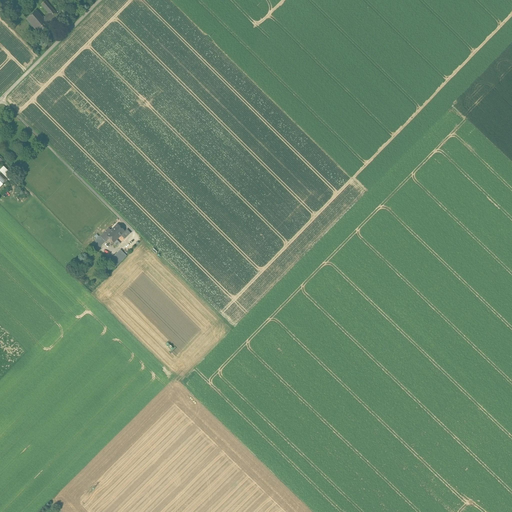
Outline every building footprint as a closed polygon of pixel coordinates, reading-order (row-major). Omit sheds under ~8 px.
[(56,14),(45,1),(41,4),(49,13),(52,17),(56,14)] [(16,8),(11,13),(18,20),(23,15),(16,8)] [(36,11),(27,20),(33,27),(43,18),(36,11)] [(49,13),(43,18),(47,22),(52,17),(49,13)] [(47,22),(43,18),(33,27),(40,34),(49,25),(47,22)] [(0,170),(0,171),(2,173),(7,179),(11,183),(16,178),(4,166),(0,170)] [(125,232),(117,224),(111,231),(106,235),(107,236),(109,238),(114,243),(116,240),(121,235),(125,232)] [(108,228),(100,236),(103,240),(107,236),(106,235),(111,231),(108,228)] [(125,232),(121,235),(124,239),(130,233),(126,230),(125,232)] [(103,240),(100,236),(92,245),(97,250),(105,241),(103,240)] [(120,250),(109,261),(115,267),(126,256),(120,250)]
